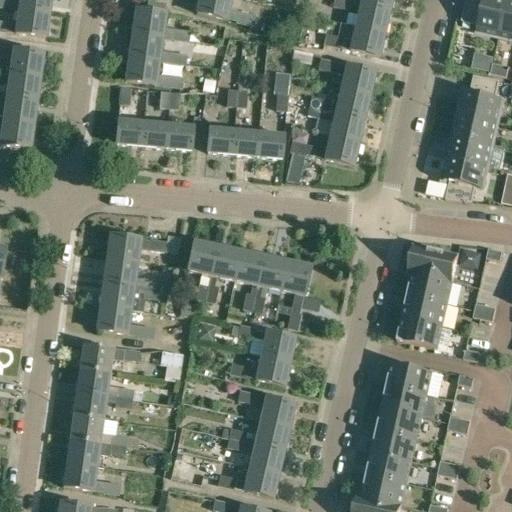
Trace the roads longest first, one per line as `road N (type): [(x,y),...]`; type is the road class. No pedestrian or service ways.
road 1 (residential): [(67,198),(385,215)]
road 2 (residential): [(21,511),(67,198)]
road 3 (residential): [(317,511),(385,215)]
road 4 (residential): [(385,215),(435,0)]
road 5 (residential): [(67,198),(93,0)]
road 6 (residential): [(511,235),(385,215)]
